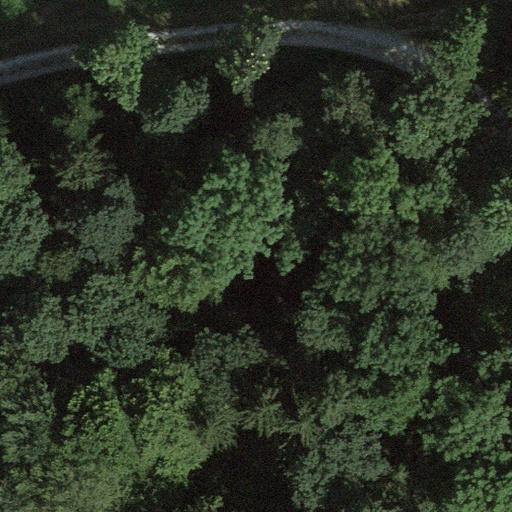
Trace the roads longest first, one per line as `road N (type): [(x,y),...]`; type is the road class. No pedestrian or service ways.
road 1 (track): [(0,61),(77,47),(330,29)]
road 2 (track): [(330,29),(410,53),(478,98),(511,138)]
road 3 (track): [(330,29),(511,2)]
